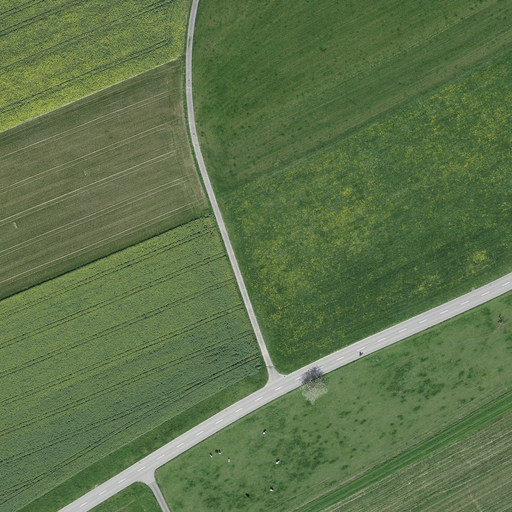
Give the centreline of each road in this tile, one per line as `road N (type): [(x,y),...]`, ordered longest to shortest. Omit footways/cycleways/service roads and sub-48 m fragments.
road 1 (secondary): [(71,511),(303,375),(511,280)]
road 2 (track): [(195,0),(188,59),(194,141),(277,389)]
